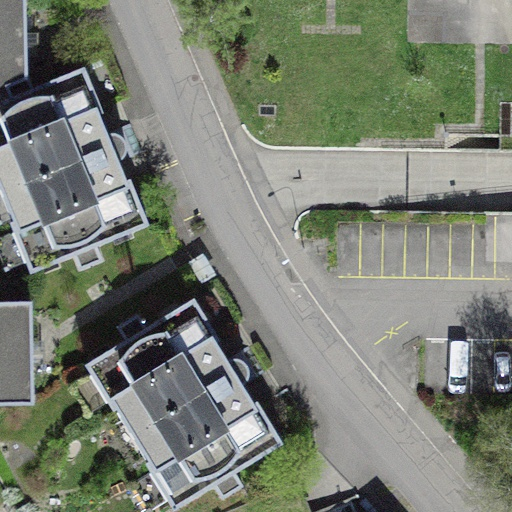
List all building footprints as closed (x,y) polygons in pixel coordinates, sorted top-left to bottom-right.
[(21,11),(0,11),(0,56),(21,56),(21,11)] [(21,56),(0,56),(0,114),(23,105),(21,56)] [(23,105),(0,114),(0,225),(24,284),(142,236),(79,82),(23,105)] [(27,318),(0,318),(0,366),(28,366),(27,318)] [(188,319),(83,380),(161,511),(185,511),(272,462),(188,319)] [(0,417),(29,417),(28,366),(0,366),(0,417)]
